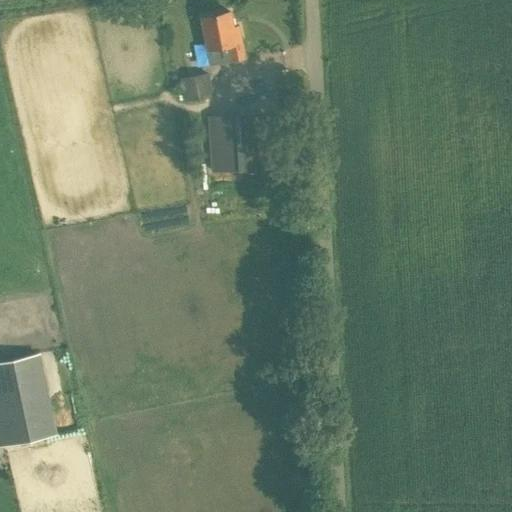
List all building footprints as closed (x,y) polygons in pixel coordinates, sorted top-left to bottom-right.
[(232,25),(229,11),(200,16),(207,49),(210,64),(244,58),(238,24),(232,25)] [(184,101),(214,95),(209,72),(180,78),(184,101)] [(289,102),(289,91),(279,91),(279,101),(289,102)] [(260,112),(259,96),(231,98),(232,114),(206,115),(210,172),(268,168),(265,111),(260,112)] [(0,438),(1,445),(49,435),(33,357),(0,363),(0,438)]
